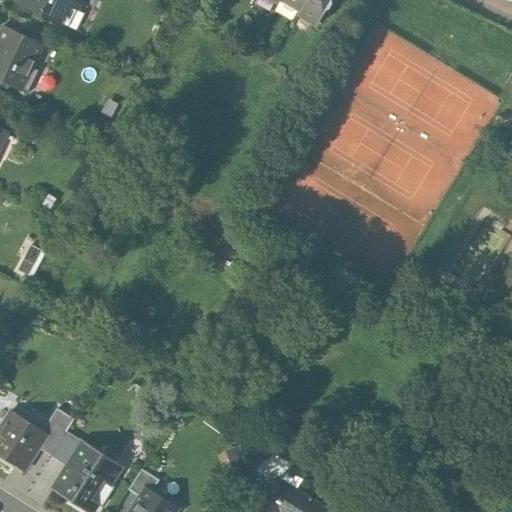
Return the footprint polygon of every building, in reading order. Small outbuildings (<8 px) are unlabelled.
[(48,0),(19,0),(44,11),(48,0)] [(81,0),(48,0),(44,11),(71,23),(81,0)] [(278,0),(275,5),(294,17),(304,0),(278,0)] [(304,0),(294,17),(313,28),(330,0),(304,0)] [(347,0),(376,16),(385,0),(347,0)] [(0,22),(0,79),(22,89),(43,41),(0,22)] [(0,124),(0,153),(10,129),(0,124)] [(26,240),(14,266),(33,275),(45,249),(26,240)] [(7,405),(0,416),(0,455),(24,472),(50,433),(7,405)] [(79,436),(48,487),(88,511),(94,511),(124,464),(79,436)] [(337,511),(275,474),(245,511),(337,511)] [(145,483),(126,511),(178,511),(182,506),(145,483)]
